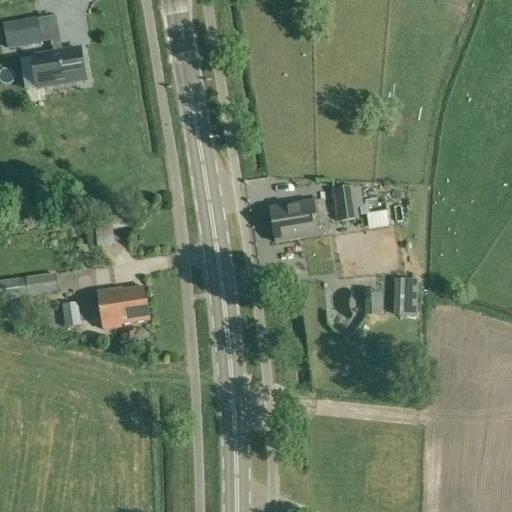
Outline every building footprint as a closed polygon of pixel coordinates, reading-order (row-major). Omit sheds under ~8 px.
[(452,1),(444,26),(452,28),(460,3),(452,1)] [(36,19),(5,24),(9,49),(40,44),(36,19)] [(85,81),(79,50),(37,57),(42,88),(85,81)] [(339,222),(359,219),(354,187),(334,190),(339,222)] [(277,243),(320,236),(331,234),(326,200),(272,208),(277,243)] [(360,207),(361,217),(387,214),(386,203),(360,207)] [(128,208),(94,212),(96,230),(130,227),(128,208)] [(21,239),(30,263),(49,256),(40,233),(21,239)] [(0,299),(58,291),(55,272),(0,279),(0,299)] [(121,324),(150,320),(145,287),(123,290),(123,288),(98,291),(103,329),(121,327),(121,324)] [(65,326),(79,324),(76,302),(61,304),(65,326)]
